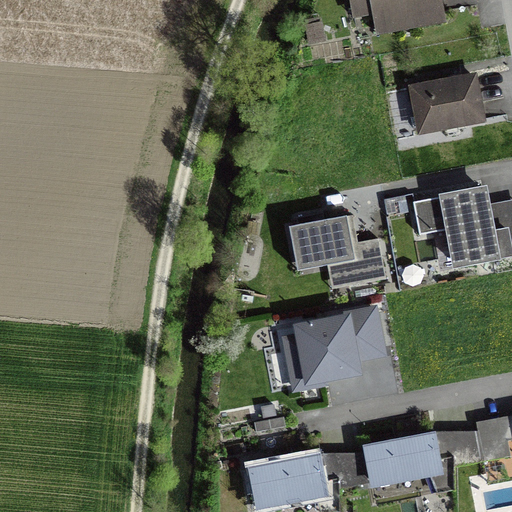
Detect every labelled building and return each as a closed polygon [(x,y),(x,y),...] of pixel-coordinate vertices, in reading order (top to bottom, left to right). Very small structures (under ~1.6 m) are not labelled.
[(376,37),(446,24),(442,0),(349,0),(353,20),(372,17),(376,37)] [(327,42),(322,22),(320,22),(318,17),(305,20),(306,25),(305,26),(309,46),(327,42)] [(418,137),(487,124),(477,73),(408,86),(418,137)] [(309,111),(308,98),(293,100),(294,112),(309,111)] [(273,136),(268,157),(296,164),(307,121),(274,113),(268,135),(273,136)] [(445,232),(452,272),(502,263),(502,261),(511,259),(511,200),(491,204),(488,188),(439,197),(439,198),(413,203),(420,236),(445,232)] [(409,212),(405,196),(384,200),(387,216),(409,212)] [(355,262),(346,219),(289,230),(297,274),(355,262)] [(346,317),(293,327),(294,335),(282,338),(292,394),(329,388),(328,385),(363,378),(361,364),(388,358),(378,306),(345,312),(346,317)] [(264,420),(277,417),(274,405),(261,408),(264,420)] [(511,416),(476,423),(478,432),(474,433),(480,463),(511,457),(508,442),(511,441),(511,416)] [(286,427),(284,417),(254,423),(256,433),(286,427)] [(480,463),(474,433),(430,432),(430,435),(436,434),(441,462),(455,459),(456,469),(480,463)] [(441,462),(436,434),(430,435),(362,448),(363,453),(369,484),(371,492),(444,478),(441,462)] [(363,453),(315,454),(315,457),(321,455),(327,484),(338,481),(339,490),(369,484),(363,453)] [(327,484),(321,455),(315,457),(248,470),(255,511),(264,511),(330,500),(327,484)]
